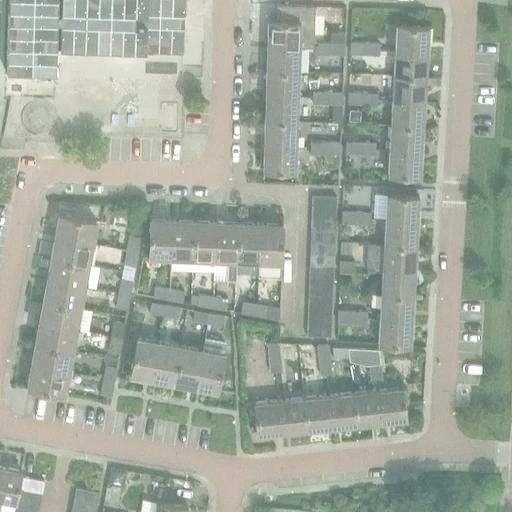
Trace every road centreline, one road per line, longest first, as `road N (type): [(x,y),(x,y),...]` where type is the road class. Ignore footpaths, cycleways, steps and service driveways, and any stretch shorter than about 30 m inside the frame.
road 1 (residential): [(0,344),(32,179),(49,170),(200,174),(216,166),(227,0)]
road 2 (residential): [(440,449),(464,0)]
road 3 (residential): [(235,469),(0,419)]
road 4 (residential): [(440,449),(235,469)]
